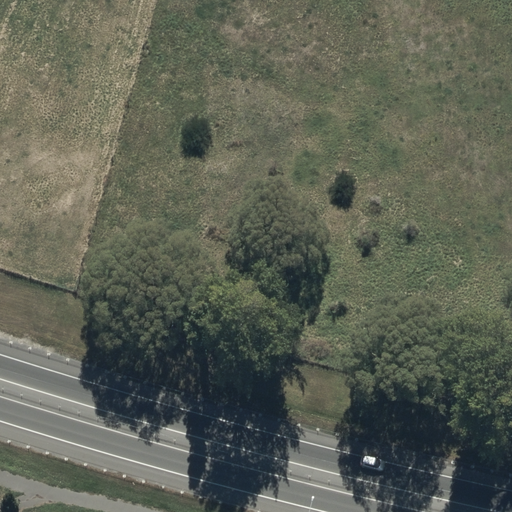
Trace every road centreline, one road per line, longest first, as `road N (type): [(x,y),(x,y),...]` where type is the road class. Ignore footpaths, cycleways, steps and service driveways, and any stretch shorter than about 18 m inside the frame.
road 1 (trunk): [(0,365),(354,466),(511,502)]
road 2 (trunk): [(380,511),(0,408)]
